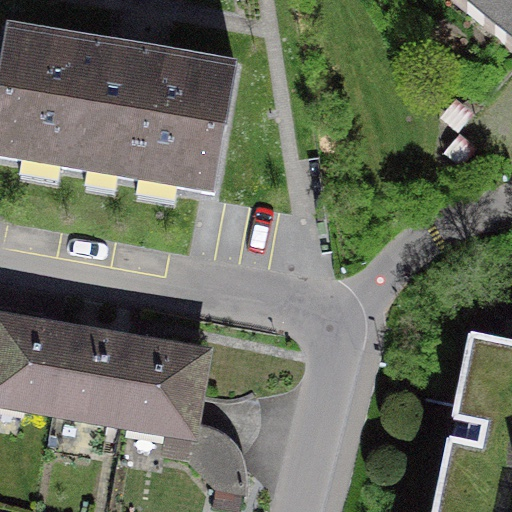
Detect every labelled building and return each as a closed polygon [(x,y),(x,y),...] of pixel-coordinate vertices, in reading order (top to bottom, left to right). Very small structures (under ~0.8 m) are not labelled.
[(511,0),(381,0),(474,77),(474,95),(511,93),(511,0)] [(0,183),(0,189),(230,227),(251,97),(20,59),(0,183)] [(0,418),(51,428),(67,336),(0,324),(0,418)] [(51,428),(119,439),(134,348),(67,336),(51,428)] [(119,439),(186,451),(202,359),(134,348),(119,439)] [(511,511),(511,358),(488,354),(456,511),(511,511)]
